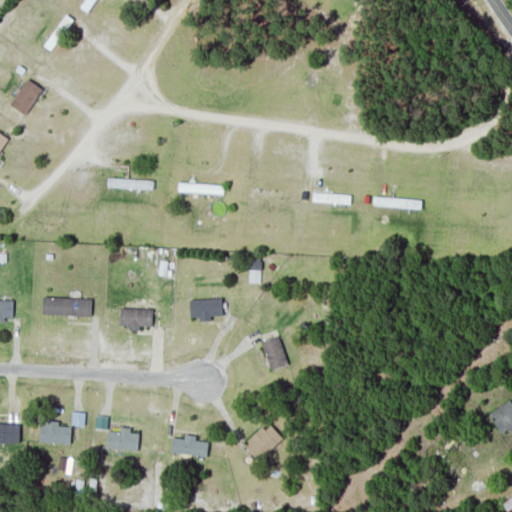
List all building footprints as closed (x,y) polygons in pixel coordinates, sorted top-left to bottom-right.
[(25,113),(42,88),(27,78),(10,103),(25,113)] [(107,186),(146,188),(146,179),(108,178),(107,186)] [(91,315),(91,297),(43,296),(43,313),(91,315)] [(211,319),(211,314),(223,314),(222,297),(190,299),(190,316),(200,316),(200,320),(211,319)] [(152,325),(152,308),(120,307),(120,324),(129,324),(129,329),(139,329),(139,325),(152,325)] [(270,370),(288,364),(278,335),(261,340),(270,370)] [(511,431),(511,402),(510,399),(489,413),(502,432),(509,427),(511,431)] [(84,424),(85,411),(72,411),(72,424),(84,424)] [(107,428),(108,416),(96,415),(95,427),(107,428)] [(59,420),(41,420),(40,441),(70,442),(71,426),(58,425),(59,420)] [(258,458),(283,438),(270,422),(245,442),(258,458)] [(138,449),(139,432),(130,432),(130,427),(121,426),(120,430),(108,430),(107,448),(138,449)] [(173,434),(171,451),(206,456),(208,439),(173,434)] [(511,511),(511,494),(502,501),(508,511),(511,511)]
